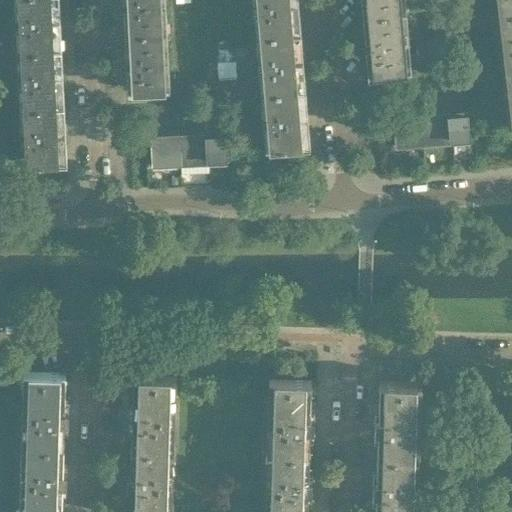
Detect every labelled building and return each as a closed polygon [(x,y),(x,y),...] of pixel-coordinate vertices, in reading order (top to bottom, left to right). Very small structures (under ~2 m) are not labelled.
[(57,0),(15,0),(18,44),(60,42),(57,0)] [(163,0),(127,0),(127,3),(122,3),(123,27),(165,25),(163,0)] [(296,0),(254,0),(257,29),(299,26),(296,0)] [(403,0),(361,0),(362,11),(404,7),(403,0)] [(511,0),(495,0),(496,8),(511,6),(511,0)] [(511,6),(496,8),(503,65),(511,63),(511,6)] [(404,7),(362,11),(364,36),(369,35),(370,43),(365,43),(367,69),(409,66),(404,7)] [(165,25),(123,27),(125,54),(130,53),(130,61),(125,61),(126,87),(168,85),(165,25)] [(299,26),(257,29),(262,87),(304,83),(299,26)] [(60,42),(18,44),(21,101),(63,99),(60,42)] [(511,63),(503,65),(509,123),(511,122),(511,63)] [(463,74),(455,75),(457,102),(465,102),(463,74)] [(304,83),(262,87),(267,145),(308,142),(304,83)] [(222,95),(214,96),(215,123),(223,123),(222,95)] [(63,99),(21,101),(23,160),(65,158),(63,99)] [(466,107),(438,109),(439,128),(451,127),(452,141),(469,139),(466,107)] [(438,109),(409,112),(411,131),(423,129),(424,143),(452,141),(451,127),(439,128),(438,109)] [(409,112),(392,113),(394,145),(424,143),(423,129),(411,131),(409,112)] [(224,128),(195,130),(196,146),(207,145),(208,161),(226,160),(224,128)] [(195,130),(166,131),(167,149),(179,148),(180,163),(208,161),(207,145),(196,146),(195,130)] [(166,131),(149,132),(151,164),(180,163),(179,148),(167,149),(166,131)] [(64,371),(22,370),(20,443),(62,444),(64,371)] [(132,373),(131,410),(130,445),(172,447),(174,390),(174,374),(132,373)] [(310,378),(268,377),(267,394),(266,449),(308,451),(310,378)] [(378,380),(377,417),(376,452),(418,454),(419,417),(420,382),(378,380)] [(60,511),(62,444),(20,443),(18,511),(60,511)] [(170,511),(172,447),(130,445),(128,511),(170,511)] [(305,511),(308,451),(266,449),(263,511),(305,511)] [(415,511),(418,454),(376,452),(374,511),(415,511)]
